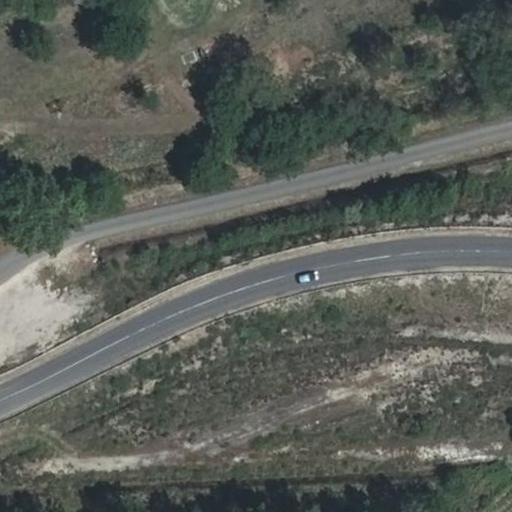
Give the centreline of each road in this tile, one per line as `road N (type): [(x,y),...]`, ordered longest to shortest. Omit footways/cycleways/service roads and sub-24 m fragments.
road 1 (tertiary): [(0,398),(212,298),(277,279),(375,258),(511,253)]
road 2 (unclassified): [(0,270),(67,238),(511,125)]
